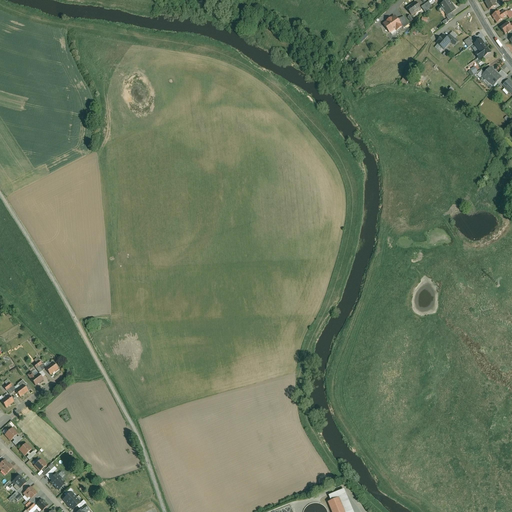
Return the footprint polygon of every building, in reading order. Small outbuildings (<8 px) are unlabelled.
[(448,16),(457,10),(450,0),(449,0),(441,6),(448,16)] [(489,10),(497,6),(494,0),(490,0),(485,2),(489,10)] [(416,2),(407,8),(412,16),(422,9),(416,2)] [(429,2),(422,7),(425,11),(432,6),(429,2)] [(492,16),(498,24),(509,16),(505,11),(501,14),(499,11),(492,16)] [(395,16),(383,25),(390,34),(396,30),(397,32),(403,27),(395,16)] [(405,28),(410,25),(405,17),(399,21),(405,28)] [(511,32),(511,31),(511,30),(511,24),(510,26),(508,24),(501,29),(506,35),(508,33),(509,35),(511,32)] [(444,51),(451,43),(456,47),(459,42),(450,34),(447,37),(445,35),(437,44),(444,51)] [(358,42),(361,44),(367,37),(365,35),(358,42)] [(468,49),(474,44),(469,36),(463,40),(468,49)] [(481,62),(492,54),(482,40),(475,45),(480,53),(476,55),(481,62)] [(494,88),(503,78),(491,68),(482,78),(494,88)] [(39,366),(42,364),(37,357),(34,360),(39,366)] [(45,369),(50,375),(58,369),(53,362),(46,367),(45,368),(45,369)] [(27,375),(35,386),(43,380),(39,374),(35,376),(32,372),(27,375)] [(16,392),(20,398),(28,392),(28,391),(24,386),(27,385),(26,383),(25,384),(23,380),(17,384),(19,387),(16,390),(15,391),(16,392)] [(9,382),(3,387),(6,391),(7,391),(9,389),(12,387),(9,382)] [(0,402),(6,409),(14,402),(8,395),(0,402)] [(4,436),(10,442),(12,439),(14,438),(17,435),(11,429),(4,436)] [(15,439),(14,438),(12,439),(14,441),(12,443),(15,446),(22,439),(19,436),(15,439)] [(25,444),(18,450),(24,456),(27,454),(28,452),(31,450),(25,444)] [(28,452),(27,454),(28,456),(26,457),(29,461),(36,454),(33,452),(30,454),(28,452)] [(12,468),(4,460),(0,464),(0,471),(5,476),(12,468)] [(41,460),(34,466),(40,472),(42,470),(43,469),(47,465),(41,460)] [(45,470),(43,469),(42,470),(44,471),(42,473),(44,476),(45,476),(51,470),(48,467),(45,470)] [(50,480),(54,476),(52,474),(57,469),(54,467),(51,470),(45,476),(50,480)] [(50,483),(58,491),(65,485),(60,480),(62,479),(57,474),(54,476),(50,480),(52,481),(50,483)] [(12,483),(19,490),(25,484),(18,476),(12,483)] [(37,493),(30,486),(22,494),(27,499),(29,497),(31,499),(37,493)] [(63,495),(66,497),(71,492),(72,491),(70,489),(63,495)] [(66,497),(63,500),(72,510),(77,506),(81,503),(71,492),(66,497)] [(329,503),(332,511),(345,511),(340,498),(329,503)] [(42,511),(48,506),(41,499),(35,505),(42,511)] [(81,503),(77,506),(79,509),(85,505),(86,504),(83,500),(81,503)]
